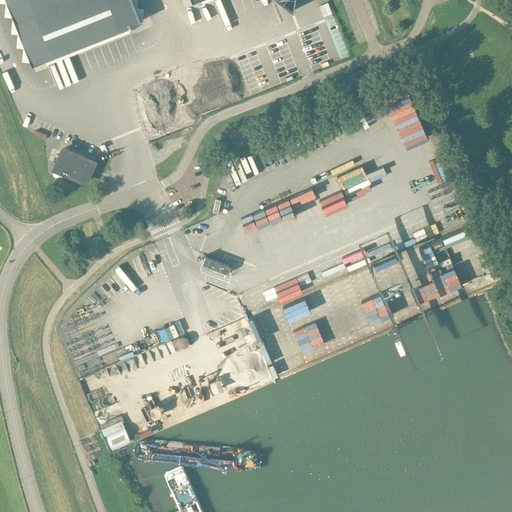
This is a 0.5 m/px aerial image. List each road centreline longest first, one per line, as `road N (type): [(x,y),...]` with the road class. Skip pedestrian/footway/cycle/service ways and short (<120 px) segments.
road 1 (unclassified): [(149,187),(172,178),(197,134),(222,114),(377,55)]
road 2 (unclassified): [(149,187),(124,123),(27,107),(0,38)]
road 3 (unclassified): [(0,296),(14,261),(40,232),(149,187)]
road 4 (unclassified): [(37,511),(0,352)]
